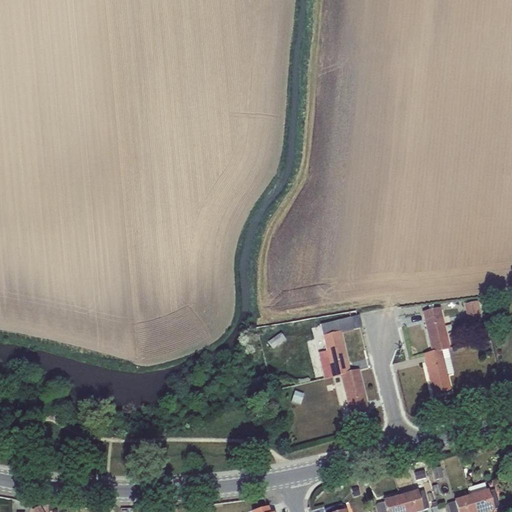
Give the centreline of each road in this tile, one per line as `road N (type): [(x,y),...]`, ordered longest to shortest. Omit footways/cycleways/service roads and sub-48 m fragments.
road 1 (residential): [(0,481),(105,493),(286,476)]
road 2 (residential): [(412,448),(383,382),(374,323)]
road 3 (residential): [(286,476),(412,448)]
